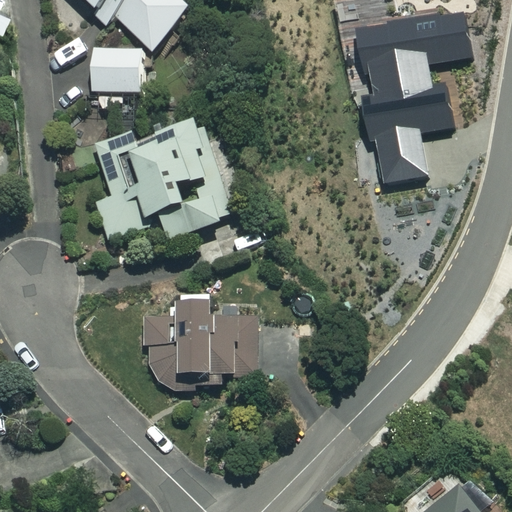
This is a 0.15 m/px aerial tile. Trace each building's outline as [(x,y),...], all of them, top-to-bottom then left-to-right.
[(77,0),(108,30),(116,21),(154,58),(191,19),(171,0),(77,0)] [(146,56),(94,55),(93,97),(145,98),(146,56)] [(234,229),(207,124),(98,153),(112,204),(98,207),(108,244),(163,229),(168,247),(234,229)] [(177,317),(149,317),(150,400),(227,399),(226,378),(253,378),(252,303),(177,304),(177,317)] [(480,511),(463,489),(433,511),(480,511)]
